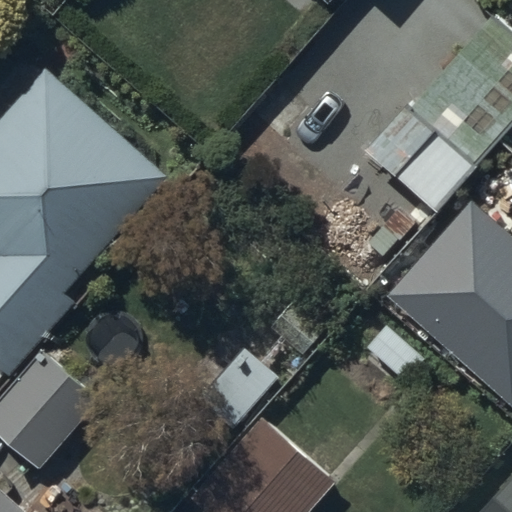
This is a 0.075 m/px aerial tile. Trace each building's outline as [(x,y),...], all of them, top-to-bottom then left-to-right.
[(400,247),(433,209),(437,212),(511,125),(511,28),(488,8),(365,149),(418,195),(384,233),(400,247)] [(0,368),(8,375),(81,295),(72,288),(170,180),(46,68),(0,118),(0,368)] [(280,376),(243,345),(195,399),(231,431),(280,376)] [(43,347),(0,393),(0,435),(39,471),(101,400),(43,347)] [(308,511),(336,481),(262,416),(189,497),(205,511),(308,511)] [(511,511),(511,472),(476,511),(511,511)] [(0,511),(29,511),(0,486),(0,511)]
